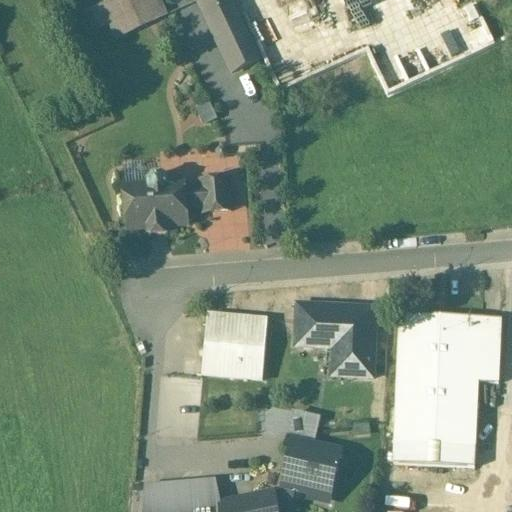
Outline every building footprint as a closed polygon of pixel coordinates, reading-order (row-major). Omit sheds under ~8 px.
[(157,22),(146,0),(128,0),(138,20),(131,23),(135,32),(157,22)] [(230,75),(261,60),(231,0),(203,0),(196,4),(230,75)] [(183,185),(168,186),(168,182),(162,177),(154,178),(148,184),(149,188),(126,190),(129,231),(149,229),(149,236),(167,235),(167,228),(186,226),(185,211),(204,210),(202,190),(183,191),(183,185)] [(229,181),(201,184),(202,190),(204,210),(204,215),(231,213),(229,181)] [(501,320),(400,316),(393,465),(474,469),(478,384),(498,385),(501,320)] [(267,322),(208,317),(202,377),(262,382),(267,322)] [(314,437),(291,432),(289,441),(312,446),(314,437)] [(312,446),(289,441),(285,458),(290,459),(283,489),(302,493),(308,495),(310,486),(332,491),(341,453),(312,446)] [(297,511),(302,493),(286,490),(284,497),(274,499),(276,511),(297,511)] [(246,508),(246,506),(221,511),(276,511),(274,499),(273,494),(256,498),(257,505),(246,508)]
